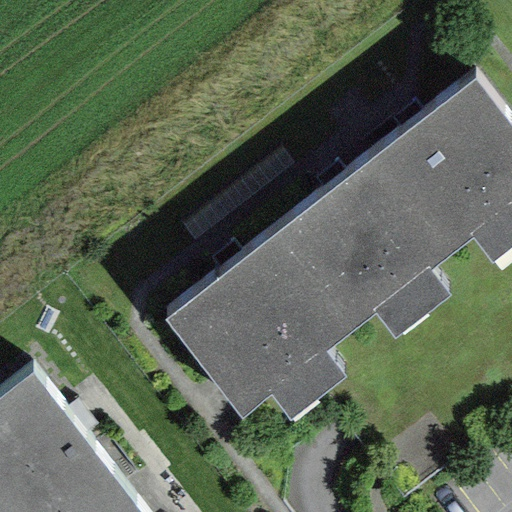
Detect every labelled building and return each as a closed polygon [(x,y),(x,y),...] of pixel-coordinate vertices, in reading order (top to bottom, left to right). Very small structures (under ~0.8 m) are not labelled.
[(426,103),(376,142),(452,239),(511,192),(511,110),(476,64),(426,103)] [(354,316),(452,239),(376,142),(327,180),(278,218),(354,316)] [(243,402),(354,316),(278,218),(222,261),(167,304),(243,402)] [(0,383),(0,498),(10,511),(79,511),(126,476),(80,417),(34,357),(0,383)] [(153,511),(126,476),(79,511),(153,511)]
